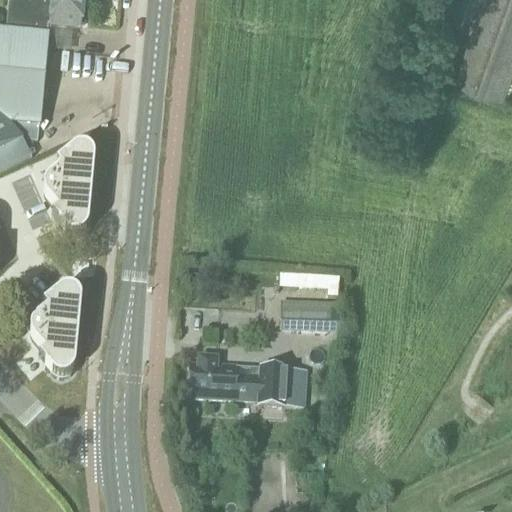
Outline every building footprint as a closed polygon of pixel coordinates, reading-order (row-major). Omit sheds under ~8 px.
[(50,0),(21,0),(18,35),(47,38),(47,37),(46,37),(47,27),(49,28),(67,29),(67,27),(80,29),(81,26),(84,25),(85,13),(82,12),(83,3),(50,0)] [(424,0),(414,10),(429,25),(453,0),(424,0)] [(511,0),(482,0),(453,83),(501,99),(511,68),(511,0)] [(0,176),(13,170),(4,152),(22,143),(8,127),(38,130),(39,130),(46,53),(48,38),(47,38),(18,35),(6,34),(0,33),(0,176)] [(43,194),(43,196),(43,197),(43,199),(44,200),(44,202),(45,203),(56,216),(63,224),(58,229),(65,238),(66,239),(68,240),(69,240),(70,241),(72,241),(73,241),(75,241),(76,241),(77,241),(79,241),(80,240),(81,239),(83,239),(84,238),(85,237),(85,235),(86,234),(87,233),(87,231),(87,230),(93,166),(93,165),(93,163),(93,162),(92,160),(92,159),(91,158),(90,157),(89,156),(88,155),(87,154),(85,153),(84,153),(83,153),(81,152),(80,152),(78,153),(77,153),(76,153),(74,154),(73,155),(72,155),(64,162),(68,168),(47,185),(46,186),(45,187),(44,188),(44,190),(43,191),(43,193),(43,194)] [(51,157),(29,167),(34,178),(56,168),(51,157)] [(328,281),(327,299),(338,300),(339,282),(328,281)] [(29,335),(29,337),(29,338),(30,340),(30,341),(31,343),(31,344),(32,345),(42,358),(49,366),(44,370),(51,378),(52,380),(53,380),(55,381),(56,382),(57,382),(59,383),(60,383),(62,383),(63,383),(65,382),(66,382),(67,381),(68,381),(70,380),(71,379),(72,378),(72,377),(73,375),(74,374),(74,372),(74,371),(80,308),(80,306),(80,305),(80,304),(79,302),(79,301),(78,300),(77,299),(76,297),(75,297),(74,296),(72,295),(71,295),(70,294),(68,294),(67,294),(65,294),(64,294),(63,295),(61,295),(60,296),(59,296),(50,304),(55,309),(47,316),(34,326),(33,327),(32,328),(31,330),(30,331),(30,332),(30,334),(29,335)] [(283,309),(282,333),(328,335),(329,310),(283,309)] [(190,367),(187,401),(235,403),(235,405),(257,406),(257,410),(270,411),(270,410),(304,412),(305,400),(306,374),(259,370),(259,371),(235,369),(216,368),(216,361),(199,360),(198,368),(190,367)] [(388,511),(416,511),(410,500),(388,511)]
